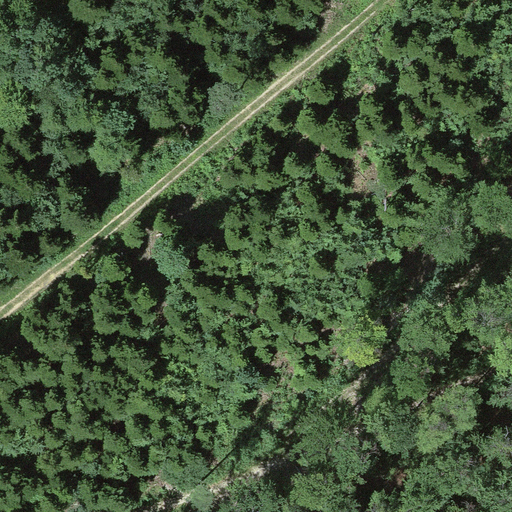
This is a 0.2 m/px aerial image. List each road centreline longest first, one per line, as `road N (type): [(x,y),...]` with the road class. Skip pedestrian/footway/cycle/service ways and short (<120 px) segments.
road 1 (track): [(0,315),(378,0)]
road 2 (track): [(511,360),(226,488),(148,511)]
road 3 (track): [(511,232),(240,482)]
